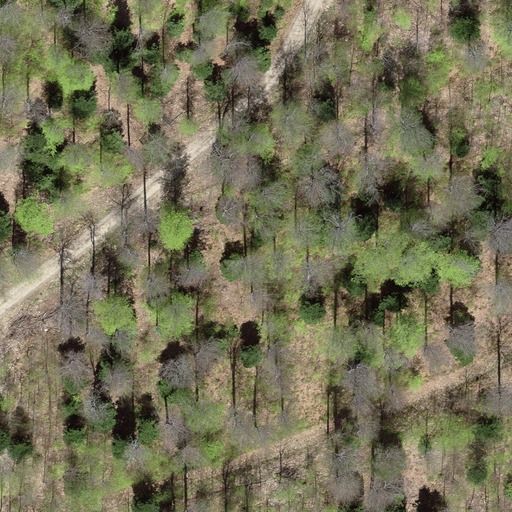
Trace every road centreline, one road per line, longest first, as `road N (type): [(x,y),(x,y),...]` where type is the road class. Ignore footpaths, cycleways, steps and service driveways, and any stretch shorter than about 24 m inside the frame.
road 1 (track): [(0,316),(279,73),(313,0)]
road 2 (track): [(92,511),(511,365)]
road 3 (track): [(133,206),(511,61)]
road 4 (track): [(183,160),(0,236)]
